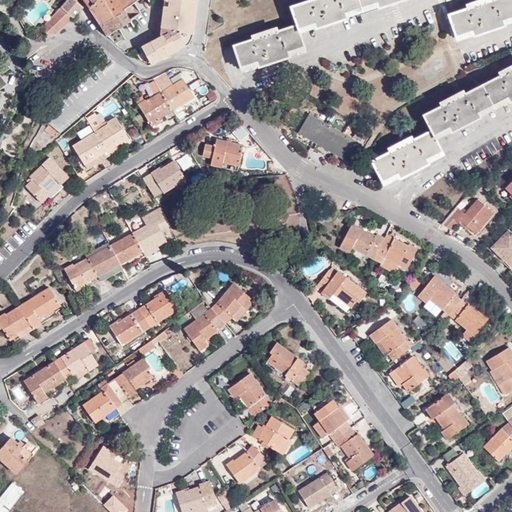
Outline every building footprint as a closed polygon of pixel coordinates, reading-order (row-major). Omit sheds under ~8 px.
[(83,6),(75,0),(67,0),(61,7),(73,18),(83,6)] [(103,0),(95,0),(89,7),(100,24),(113,16),(103,0)] [(103,0),(113,16),(123,9),(124,8),(118,0),(103,0)] [(118,0),(124,8),(136,0),(118,0)] [(158,0),(154,35),(151,36),(161,53),(184,41),(185,39),(186,37),(191,0),(158,0)] [(257,61),(258,66),(266,63),(265,60),(279,55),(280,58),(288,56),(287,51),(303,46),(297,29),(314,22),(316,28),(324,25),(323,21),(337,17),(338,20),(345,17),(344,12),(377,2),(379,7),(387,4),(385,1),(387,0),(315,0),(292,8),(298,25),(235,46),(241,66),(257,61)] [(472,30),(474,35),(482,33),(481,30),(494,25),(495,28),(503,25),(502,20),(511,16),(511,0),(495,0),(450,15),(456,35),(472,30)] [(42,27),(41,28),(50,36),(55,35),(73,18),(61,7),(54,14),(42,27)] [(123,9),(113,16),(100,24),(107,36),(108,35),(118,29),(131,21),(124,8),(123,9)] [(324,25),(338,20),(337,17),(323,21),(324,25)] [(112,39),(115,42),(116,42),(123,37),(118,29),(108,35),(111,38),(112,38),(112,39)] [(161,53),(151,36),(138,48),(145,60),(147,59),(149,63),(151,63),(161,53)] [(9,65),(18,52),(6,40),(0,45),(0,71),(0,72),(9,65)] [(266,63),(280,58),(279,55),(265,60),(266,63)] [(449,127),(451,131),(459,128),(458,124),(470,118),(472,121),(479,117),(477,112),(508,96),(510,101),(511,99),(511,70),(424,116),(432,131),(373,162),(382,181),(398,172),(400,178),(407,174),(405,171),(419,164),(420,167),(427,163),(425,159),(440,151),(432,135),(449,127)] [(173,85),(167,75),(155,82),(161,92),(173,85)] [(183,79),(173,85),(161,92),(172,110),(194,97),(183,79)] [(160,121),(159,119),(172,110),(161,92),(147,100),(146,99),(139,104),(152,126),(160,121)] [(348,162),(349,161),(351,162),(362,144),(309,114),(298,133),(348,162)] [(106,151),(120,143),(121,145),(129,139),(116,118),(107,123),(108,124),(95,133),(106,151)] [(459,128),(472,121),(470,118),(458,124),(459,128)] [(80,130),(85,139),(95,133),(89,124),(80,130)] [(74,146),(85,164),(106,151),(95,133),(85,139),(74,146)] [(211,164),(238,170),(243,145),(217,139),(214,148),(205,146),(203,160),(211,162),(211,164)] [(109,156),(123,148),(121,145),(120,143),(106,151),(109,156)] [(46,192),(58,181),(61,184),(69,176),(50,156),(30,176),(33,179),(25,186),(41,203),(49,196),(46,192)] [(151,172),(164,192),(185,179),(173,161),(160,169),(159,167),(151,172)] [(407,174),(420,167),(419,164),(405,171),(407,174)] [(51,198),(63,186),(61,184),(58,181),(46,192),(49,196),(51,198)] [(462,211),(456,205),(441,224),(452,230),(458,223),(465,228),(467,225),(475,234),(494,213),(476,199),(466,211),(463,208),(462,211)] [(271,215),(272,226),(282,225),(281,214),(271,215)] [(145,223),(146,225),(132,233),(145,256),(159,248),(158,246),(166,241),(154,218),(145,223)] [(350,252),(352,247),(374,259),(385,237),(377,233),(376,236),(352,224),(340,247),(350,252)] [(511,234),(508,231),(492,247),(507,263),(511,259),(511,234)] [(145,256),(132,233),(110,245),(123,269),(145,256)] [(409,243),(408,245),(387,234),(385,237),(374,259),(382,263),(385,257),(397,264),(407,268),(417,247),(409,243)] [(123,269),(110,245),(88,257),(101,281),(123,269)] [(85,287),(86,289),(101,281),(88,257),(73,265),(73,264),(64,268),(77,291),(85,287)] [(394,271),(397,264),(385,257),(382,263),(381,265),(394,271)] [(318,285),(324,290),(331,296),(334,293),(351,307),(357,300),(359,301),(366,293),(333,267),(330,270),(329,270),(318,285)] [(426,303),(430,299),(449,314),(461,299),(455,294),(456,292),(435,275),(418,296),(426,303)] [(412,281),(408,287),(415,291),(418,285),(412,281)] [(218,301),(211,308),(225,324),(233,317),(237,321),(254,300),(233,283),(218,301)] [(61,305),(49,287),(19,306),(33,329),(57,313),(55,309),(61,305)] [(158,295),(159,296),(139,309),(150,327),(178,309),(165,290),(158,295)] [(469,303),(467,304),(461,299),(449,314),(467,329),(462,335),(469,341),(489,317),(483,311),(481,313),(469,303)] [(201,305),(190,313),(195,320),(206,312),(207,311),(201,305)] [(19,335),(20,338),(33,329),(19,306),(6,315),(5,313),(0,315),(0,328),(2,327),(10,340),(19,335)] [(205,340),(217,331),(225,324),(211,308),(207,311),(206,312),(184,328),(200,351),(208,345),(205,340)] [(122,345),(150,327),(139,309),(118,322),(117,321),(109,326),(122,345)] [(379,340),(388,353),(394,360),(411,347),(397,328),(399,326),(393,318),(370,335),(376,343),(379,340)] [(166,336),(163,332),(156,337),(159,341),(166,336)] [(159,341),(156,337),(137,350),(141,355),(153,347),(152,345),(159,341)] [(96,347),(90,338),(54,361),(66,380),(86,366),(89,370),(98,364),(90,352),(96,347)] [(376,343),(386,356),(388,353),(379,340),(376,343)] [(303,367),(306,363),(277,342),(271,350),(273,352),(267,361),(293,380),(292,381),(299,386),(310,372),(303,367)] [(511,350),(509,346),(487,360),(492,369),(490,371),(499,385),(501,383),(507,394),(511,390),(511,350)] [(423,369),(414,356),(396,368),(406,381),(403,383),(403,384),(408,391),(430,375),(425,367),(423,369)] [(151,367),(144,358),(108,383),(123,404),(129,400),(128,398),(137,393),(135,390),(153,377),(148,369),(151,367)] [(45,393),(66,380),(54,361),(24,381),(38,403),(47,397),(45,393)] [(467,363),(453,372),(464,388),(469,384),(463,374),(471,369),(467,363)] [(168,369),(176,380),(183,375),(175,364),(168,369)] [(390,373),(400,387),(403,384),(403,383),(406,381),(396,368),(390,373)] [(247,408),(253,417),(272,403),(251,373),(228,389),(234,398),(239,394),(248,407),(247,408)] [(83,405),(95,423),(123,404),(108,383),(101,388),(103,391),(83,405)] [(441,431),(447,439),(469,423),(463,415),(462,416),(453,404),(455,402),(448,393),(426,409),(433,419),(436,417),(444,429),(441,431)] [(415,402),(411,396),(401,404),(405,409),(415,402)] [(329,434),(333,440),(351,428),(337,407),(338,406),(333,399),(314,413),(321,422),(313,427),(321,439),(329,434)] [(511,406),(503,413),(509,422),(511,425),(511,406)] [(39,414),(30,420),(37,426),(44,422),(39,414)] [(291,440),(289,439),(294,429),(272,416),(264,428),(258,425),(252,436),(283,454),(291,440)] [(68,418),(64,417),(59,417),(55,420),(53,424),(53,431),(56,435),(63,437),(67,436),(71,432),(73,428),(72,422),(68,418)] [(484,446),(499,461),(511,447),(511,425),(509,422),(484,446)] [(358,433),(356,435),(351,428),(333,440),(339,447),(341,445),(350,459),(347,462),(352,470),(374,455),(358,433)] [(84,432),(78,431),(73,434),(70,438),(70,443),(72,448),(78,451),(84,450),(88,447),(90,442),(89,436),(84,432)] [(0,449),(0,459),(16,474),(34,454),(25,445),(22,448),(11,438),(0,449)] [(259,466),(266,458),(252,445),(247,451),(235,461),(233,459),(226,464),(240,483),(260,469),(259,466)] [(89,468),(117,486),(124,476),(117,471),(122,464),(125,458),(117,454),(114,459),(108,455),(111,450),(104,446),(89,468)] [(118,451),(113,447),(111,450),(108,455),(114,459),(117,454),(118,451)] [(480,471),(478,473),(464,453),(447,466),(461,485),(459,487),(465,495),(486,479),(480,471)] [(124,476),(129,468),(122,464),(117,471),(124,476)] [(299,490),(310,508),(338,490),(327,472),(299,490)] [(176,492),(182,511),(190,511),(207,507),(218,503),(211,483),(185,491),(185,489),(176,492)] [(0,500),(0,511),(8,511),(23,494),(12,485),(0,500)] [(423,511),(411,495),(387,511),(423,511)] [(283,511),(275,499),(254,511),(253,511),(251,507),(243,511),(283,511)] [(246,500),(239,505),(243,511),(251,507),(246,500)]
